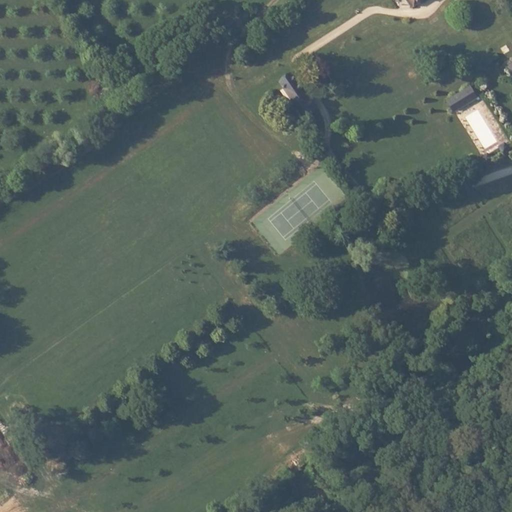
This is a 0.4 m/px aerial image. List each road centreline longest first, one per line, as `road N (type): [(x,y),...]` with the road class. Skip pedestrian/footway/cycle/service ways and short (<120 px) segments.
road 1 (track): [(433,0),(416,13),(368,11),(297,63),(326,111),(329,156),(377,202),(406,203),(511,175)]
road 2 (track): [(287,149),(237,100),(228,71),(235,37),(277,0)]
